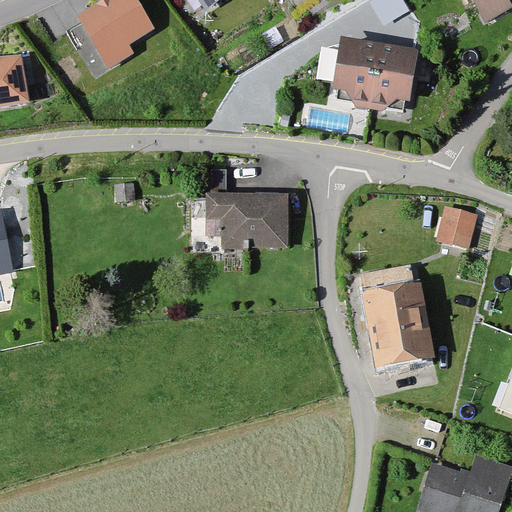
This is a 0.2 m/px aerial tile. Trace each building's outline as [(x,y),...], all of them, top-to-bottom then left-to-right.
[(114,0),(73,29),(107,77),(133,60),(128,52),(151,36),(125,0),(114,0)] [(194,0),(207,18),(233,0),(194,0)] [(386,26),(411,10),(404,0),(373,0),(371,2),(386,26)] [(511,4),(511,0),(460,0),(484,35),(511,17),(506,8),(511,4)] [(390,109),(407,111),(415,58),(335,46),(327,100),(342,103),(341,109),(348,110),(382,115),(389,116),(390,109)] [(0,112),(25,107),(17,64),(0,66),(0,112)] [(219,255),(283,255),(283,202),(202,201),(202,240),(219,240),(219,255)] [(476,221),(444,213),(437,246),(468,254),(476,221)] [(0,223),(0,280),(13,278),(0,223)] [(416,292),(358,303),(372,377),(430,366),(416,292)] [(511,380),(500,411),(511,415),(511,380)] [(414,511),(498,511),(511,472),(473,459),(467,479),(429,467),(414,511)]
